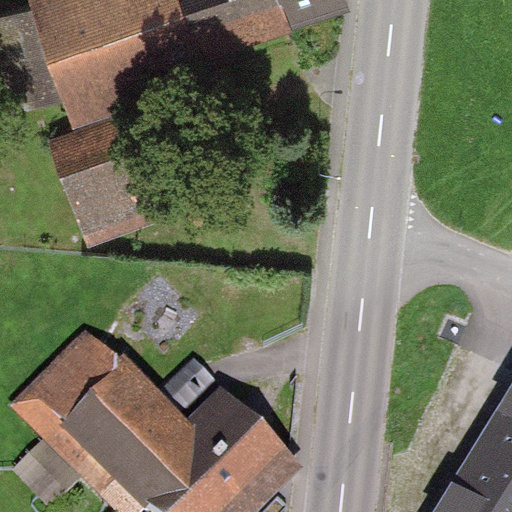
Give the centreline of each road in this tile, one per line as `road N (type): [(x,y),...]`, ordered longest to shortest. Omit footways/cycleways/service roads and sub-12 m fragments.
road 1 (primary): [(343,511),(371,233)]
road 2 (primary): [(371,233),(396,0)]
road 3 (unclassified): [(371,233),(511,282)]
